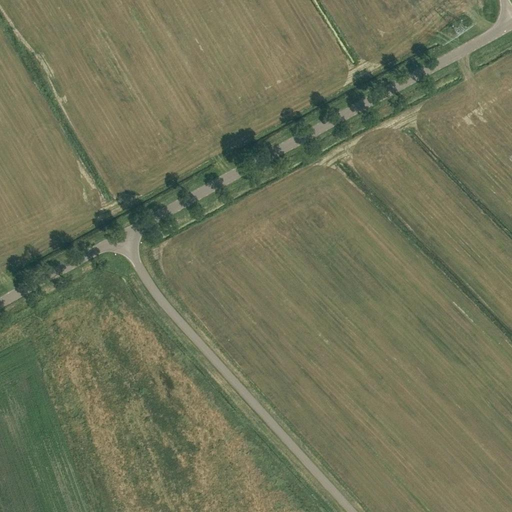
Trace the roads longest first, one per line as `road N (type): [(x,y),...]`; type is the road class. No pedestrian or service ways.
road 1 (tertiary): [(123,236),(511,24)]
road 2 (unclassified): [(351,511),(160,301),(123,236)]
road 3 (tertiary): [(0,303),(123,236)]
